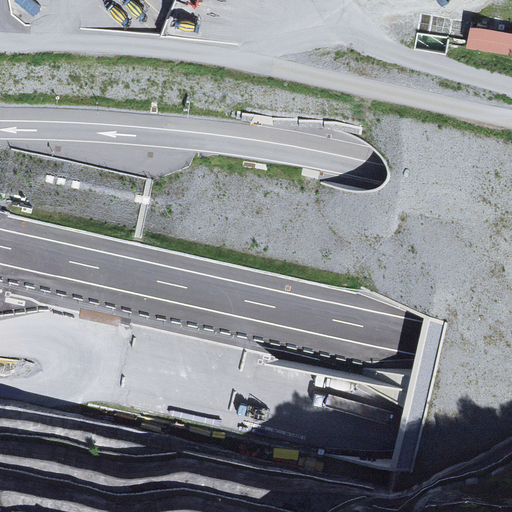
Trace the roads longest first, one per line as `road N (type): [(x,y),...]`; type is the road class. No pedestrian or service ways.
road 1 (motorway): [(511,357),(0,243)]
road 2 (motorway): [(0,344),(511,454)]
road 3 (motorway): [(511,202),(260,151),(0,132)]
